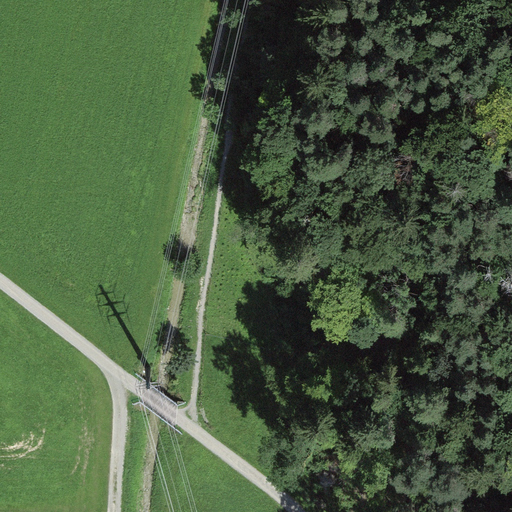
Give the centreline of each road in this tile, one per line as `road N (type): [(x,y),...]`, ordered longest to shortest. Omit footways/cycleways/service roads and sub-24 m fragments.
road 1 (track): [(126,380),(0,280)]
road 2 (track): [(183,422),(285,511)]
road 3 (track): [(126,380),(113,511)]
